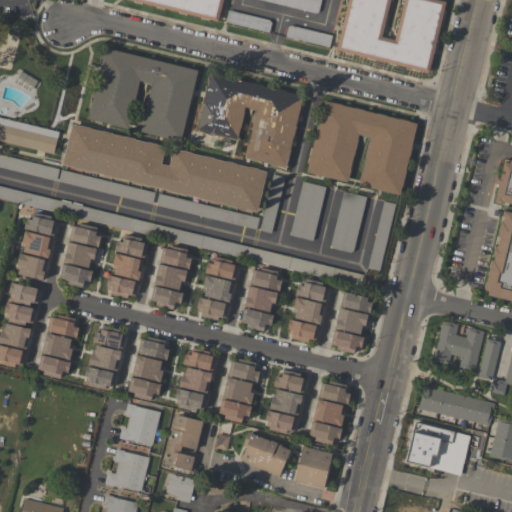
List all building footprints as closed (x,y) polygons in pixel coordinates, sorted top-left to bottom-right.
[(133,0),(223,0),(218,21),(133,0)] [(319,0),(317,14),(255,0),(319,0)] [(389,0),(381,37),(393,39),(402,0),(437,0),(445,2),(428,72),(335,50),(346,0),(389,0)] [(271,23),(268,33),(224,22),(227,10),(269,20),(271,23)] [(285,37),(287,27),(290,25),(332,36),(329,48),(285,37)] [(197,70),(179,141),(140,131),(152,83),(138,80),(126,128),(87,118),(104,47),(197,70)] [(301,95),(285,167),(245,157),(256,109),(243,106),(235,139),(196,129),(209,73),(301,95)] [(323,100),(305,171),(346,181),(357,134),(370,137),(358,184),(398,194),(415,123),(323,100)] [(0,117),(0,141),(52,154),(58,131),(0,117)] [(61,164),(71,124),(163,146),(159,163),(168,166),(172,149),(264,171),(255,211),(61,164)] [(0,166),(55,180),(58,169),(0,155),(0,166)] [(511,299),(487,294),(488,290),(484,289),(491,259),(493,259),(494,256),(492,256),(494,247),(496,247),(499,236),(497,236),(500,221),(502,221),(503,216),(501,216),(503,210),(511,211),(511,203),(502,201),(502,203),(493,201),(498,184),(494,183),(495,175),(500,176),(503,160),(509,162),(510,160),(511,160),(511,299)] [(151,203),(154,192),(60,169),(58,180),(151,203)] [(284,176),(272,173),(258,230),(270,233),(284,176)] [(302,180),(325,186),(312,240),(289,235),(302,180)] [(0,186),(0,198),(24,204),(26,192),(0,186)] [(342,191),(365,197),(352,253),(328,247),(342,191)] [(26,192),(23,204),(54,212),(57,200),(26,192)] [(255,229),(258,217),(159,193),(156,205),(255,229)] [(57,200),(54,211),(111,226),(114,214),(57,200)] [(382,201),(394,203),(378,271),(367,268),(382,201)] [(52,236),(56,221),(49,219),(50,216),(33,211),(31,219),(26,218),(23,229),(52,236)] [(114,214),(111,225),(155,236),(158,225),(114,214)] [(68,239),(71,225),(78,226),(79,223),(96,227),(94,235),(100,236),(97,246),(68,239)] [(158,225),(155,237),(199,247),(202,235),(158,225)] [(24,231),(20,245),(23,246),(22,252),(47,258),(52,238),(24,231)] [(113,251),(116,240),(121,241),(123,234),(140,238),(140,242),(147,243),(143,258),(113,251)] [(202,235),(199,247),(287,268),(290,257),(202,235)] [(67,241),(62,262),(88,268),(90,258),(93,259),(95,248),(67,241)] [(158,261),(162,247),(169,249),(170,245),(187,249),(185,257),(190,258),(188,268),(158,261)] [(19,252),(16,264),(19,265),(17,273),(42,280),(47,260),(19,252)] [(114,252),(111,264),(112,264),(111,269),(114,269),(112,274),(138,280),(143,260),(114,252)] [(204,272),(206,262),(211,263),(213,255),(231,260),(230,264),(237,265),(233,280),(204,272)] [(290,257),(287,268),(331,279),(333,267),(290,257)] [(62,263),(59,278),(65,280),(64,284),(81,288),(82,283),(87,284),(87,281),(89,281),(91,270),(62,263)] [(158,264),(153,284),(178,290),(180,281),(183,281),(186,270),(158,264)] [(249,283),(252,269),(259,270),(260,267),(277,271),(275,279),(280,280),(278,290),(249,283)] [(333,267),(331,279),(359,286),(362,274),(333,267)] [(204,274),(201,290),(204,291),(202,296),(228,302),(233,282),(204,274)] [(108,275),(105,285),(106,285),(105,289),(110,290),(109,294),(126,298),(127,295),(133,296),(137,282),(108,275)] [(294,295),(297,284),(302,285),(304,278),(322,282),(321,285),(327,287),(323,301),(294,295)] [(10,282),(7,292),(13,293),(11,301),(29,306),(30,302),(36,304),(40,289),(10,282)] [(153,286),(149,300),(156,301),(155,305),(172,309),(173,305),(177,306),(178,303),(179,303),(182,293),(153,286)] [(248,286),(243,306),(269,312),(271,303),(273,303),(276,292),(248,286)] [(339,305),(343,291),(366,297),(366,300),(371,302),(368,313),(339,305)] [(198,297),(196,307),(197,307),(196,311),(200,312),(199,316),(216,320),(217,317),(224,318),(227,304),(198,297)] [(295,297),(291,311),(294,312),(293,318),(319,324),(323,304),(295,297)] [(5,302),(3,312),(5,313),(4,318),(7,319),(6,321),(23,325),(24,322),(31,323),(35,309),(5,302)] [(338,307),(333,328),(359,334),(361,325),(364,325),(367,314),(338,307)] [(243,308),(239,322),(246,323),(245,327),(262,331),(263,327),(269,328),(272,315),(243,308)] [(78,324),(77,327),(79,327),(76,337),(50,331),(50,330),(46,330),(50,316),(53,317),(56,317),(57,314),(75,318),(74,323),(78,324)] [(289,318),(286,329),(287,329),(286,333),(291,334),(290,338),(307,342),(308,339),(314,340),(318,326),(289,318)] [(474,370),(458,366),(460,357),(450,354),(448,364),(432,360),(441,321),(457,325),(455,335),(465,337),(467,327),(483,331),(474,370)] [(0,342),(0,330),(2,331),(4,322),(30,328),(25,349),(0,342)] [(92,341),(95,331),(96,331),(97,328),(101,329),(102,325),(120,329),(119,333),(123,333),(122,334),(125,335),(122,348),(119,347),(119,348),(92,341)] [(333,330),(330,344),(336,346),(335,349),(353,353),(354,349),(359,350),(362,337),(333,330)] [(71,338),(70,344),(72,345),(71,348),(72,349),(70,359),(41,352),(46,332),(71,338)] [(137,351),(140,338),(144,339),(147,339),(148,336),(165,340),(164,344),(169,345),(168,349),(169,349),(167,359),(140,353),(141,352),(137,351)] [(477,376),(486,338),(500,342),(491,380),(477,376)] [(0,345),(0,363),(14,367),(14,363),(21,365),(25,351),(0,345)] [(88,364),(92,349),(95,350),(96,345),(121,351),(117,371),(88,364)] [(511,385),(506,384),(503,395),(489,391),(492,378),(504,381),(511,345),(511,385)] [(215,357),(212,370),(208,369),(208,370),(182,364),(185,353),(187,354),(188,350),(191,351),(192,347),(209,351),(209,355),(212,355),(212,356),(215,357)] [(132,374),(137,354),(162,360),(160,366),(163,367),(162,370),(163,371),(160,381),(132,374)] [(70,362),(68,372),(65,372),(64,376),(61,375),(60,378),(43,374),(44,370),(37,369),(41,355),(44,355),(56,358),(70,362)] [(257,381),(230,375),(230,374),(227,374),(230,361),(233,361),(237,361),(238,358),(255,362),(254,367),(258,368),(257,371),(259,372),(257,381)] [(88,386),(89,382),(85,381),(86,377),(84,376),(86,366),(113,372),(116,373),(113,387),(106,386),(105,390),(88,386)] [(211,372),(207,393),(178,386),(181,371),(185,372),(186,367),(211,372)] [(305,379),(303,392),(299,391),(299,392),(273,386),(275,375),(277,376),(278,372),(282,373),(283,369),(300,373),(299,377),(303,378),(302,378),(305,379)] [(250,404),(221,397),(226,376),(252,383),(250,388),(253,389),(252,393),(253,393),(250,404)] [(128,391),(131,377),(134,378),(134,377),(161,383),(158,394),(155,393),(154,398),(151,398),(151,400),(133,396),(134,392),(128,391)] [(317,397),(320,383),(344,388),(343,393),(349,394),(346,404),(317,397)] [(494,403),(488,426),(418,408),(423,386),(494,403)] [(206,395),(203,409),(196,408),(195,411),(178,407),(178,405),(175,404),(176,399),(174,398),(176,388),(203,394),(202,395),(206,395)] [(302,395),(297,415),(269,409),(272,393),(275,394),(276,389),(302,395)] [(244,421),(241,420),(241,423),(223,418),(224,415),(217,413),(221,399),(224,400),(224,399),(251,406),(248,416),(246,416),(244,421)] [(312,418),(317,399),(341,405),(339,414),(343,415),(340,425),(312,418)] [(159,412),(134,406),(134,405),(126,403),(123,415),(128,416),(125,428),(120,427),(118,437),(126,439),(151,445),(159,412)] [(296,417),(293,431),(286,430),(285,434),(268,430),(269,427),(265,426),(266,421),(264,421),(267,410),(293,416),(293,417),(296,417)] [(162,463),(190,470),(193,456),(179,453),(181,446),(195,449),(202,421),(174,414),(162,463)] [(511,421),(511,456),(511,461),(488,456),(497,418),(511,421)] [(311,421),(307,435),(314,437),(313,440),(331,445),(333,437),(338,438),(340,428),(311,421)] [(429,467),(405,461),(414,421),(453,431),(451,443),(440,440),(436,455),(432,454),(429,467)] [(278,476),(289,449),(280,446),(281,444),(269,440),(269,441),(246,432),(241,445),(245,447),(240,460),(278,476)] [(228,436),(217,433),(214,447),(225,450),(228,436)] [(293,480),(323,487),(331,453),(301,446),(293,480)] [(148,457),(123,451),(123,450),(115,448),(112,459),(117,461),(114,473),(106,471),(103,482),(116,486),(117,485),(140,490),(148,457)] [(165,492),(175,495),(174,499),(188,502),(194,480),(169,474),(165,492)] [(134,511),(104,511),(106,506),(101,505),(104,494),(112,496),(137,502),(134,511)] [(63,508),(62,511),(20,511),(24,498),(63,508)]
